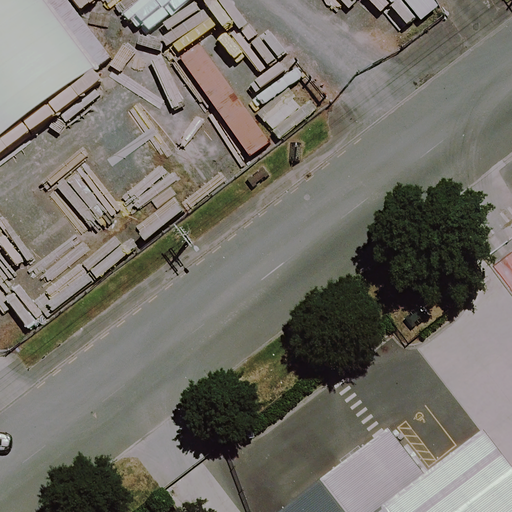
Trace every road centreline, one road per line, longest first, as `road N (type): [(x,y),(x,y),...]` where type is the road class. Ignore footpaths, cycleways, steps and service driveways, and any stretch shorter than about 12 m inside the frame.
road 1 (unclassified): [(511,88),(0,481)]
road 2 (unknown): [(191,0),(234,23),(511,296)]
road 3 (unknown): [(153,511),(72,425),(0,375)]
road 4 (unknown): [(501,96),(429,0)]
